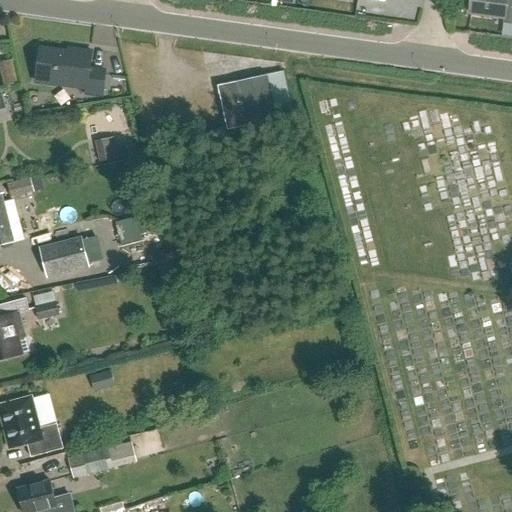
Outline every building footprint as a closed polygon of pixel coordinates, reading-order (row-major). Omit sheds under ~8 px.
[(511,0),(471,0),(470,14),(504,18),(503,23),(511,24),(511,0)] [(41,49),(37,82),(86,88),(85,94),(102,96),(105,71),(90,69),(92,53),(78,51),(78,53),(41,49)] [(0,68),(1,73),(14,71),(12,60),(0,63),(0,68)] [(228,130),(248,126),(294,115),(284,71),(238,81),(218,85),(228,130)] [(31,180),(9,185),(12,198),(34,192),(31,180)] [(0,246),(14,243),(1,196),(0,195),(0,246)] [(151,200),(136,203),(143,233),(158,230),(151,200)] [(40,248),(47,278),(90,267),(82,237),(40,248)] [(37,306),(57,301),(54,292),(35,297),(37,306)] [(0,361),(22,356),(18,339),(26,337),(21,315),(30,313),(26,300),(0,307),(0,361)] [(41,320),(61,315),(58,301),(57,301),(37,306),(41,320)] [(26,337),(18,339),(22,356),(31,353),(26,337)] [(115,385),(111,371),(96,375),(100,389),(115,385)] [(32,398),(0,406),(0,411),(10,450),(12,450),(28,445),(31,459),(64,450),(58,425),(41,430),(32,398)] [(142,451),(158,445),(153,431),(136,438),(142,451)] [(109,447),(69,458),(75,478),(113,468),(113,467),(137,461),(132,441),(109,447)] [(23,511),(74,511),(70,496),(56,500),(51,482),(18,490),(23,511)]
